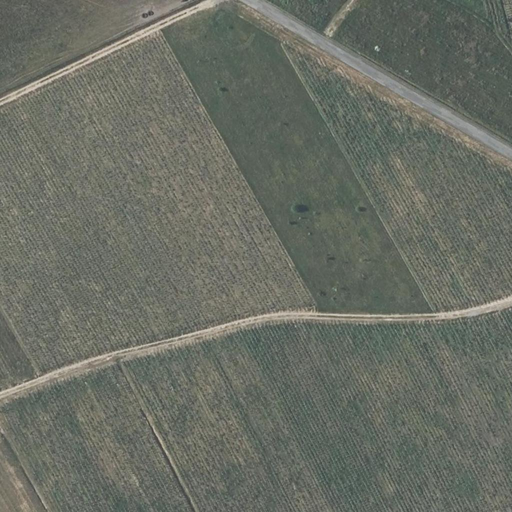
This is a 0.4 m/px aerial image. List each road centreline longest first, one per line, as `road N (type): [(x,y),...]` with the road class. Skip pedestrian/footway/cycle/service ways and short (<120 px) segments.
road 1 (track): [(511,306),(440,323),(301,319),(238,326),(0,398)]
road 2 (residential): [(511,154),(250,0)]
road 3 (track): [(0,103),(213,0)]
